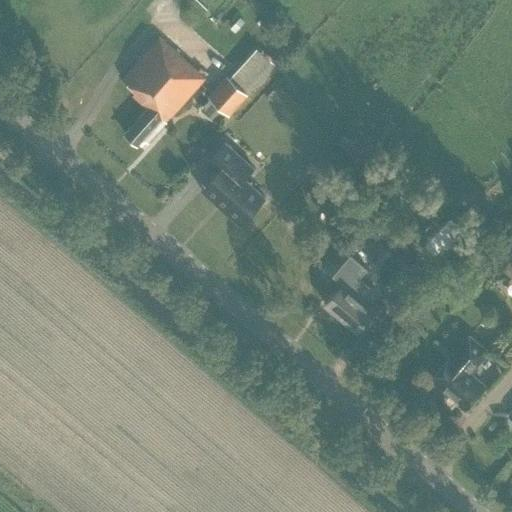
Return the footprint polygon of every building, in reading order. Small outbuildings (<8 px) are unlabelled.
[(206,76),(159,35),(121,77),(135,90),(131,94),(146,106),(122,132),(137,146),(143,139),(148,143),(167,121),(166,120),(206,76)] [(227,115),(274,63),(256,47),(230,77),(227,75),(207,97),(227,115)] [(220,170),(203,190),(240,224),(265,196),(244,177),(253,166),(225,141),(208,159),(220,170)] [(343,283),(325,304),(356,330),(374,309),(361,297),(371,286),(360,276),(367,268),(350,253),(332,274),(343,283)] [(470,333),(431,378),(465,407),(485,384),(472,372),(490,350),(470,333)]
